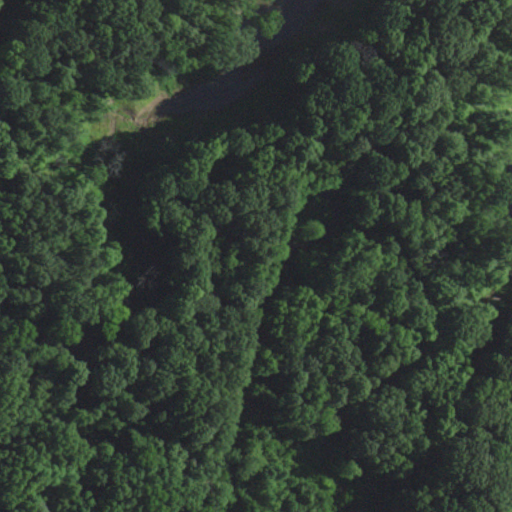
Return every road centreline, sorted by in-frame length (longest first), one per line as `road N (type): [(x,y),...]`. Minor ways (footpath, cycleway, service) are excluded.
road 1 (residential): [(221,511),(232,362),(245,308),(269,264)]
road 2 (residential): [(277,246),(269,264),(324,237),(337,219),(330,199),(315,190),(296,195),(277,246)]
